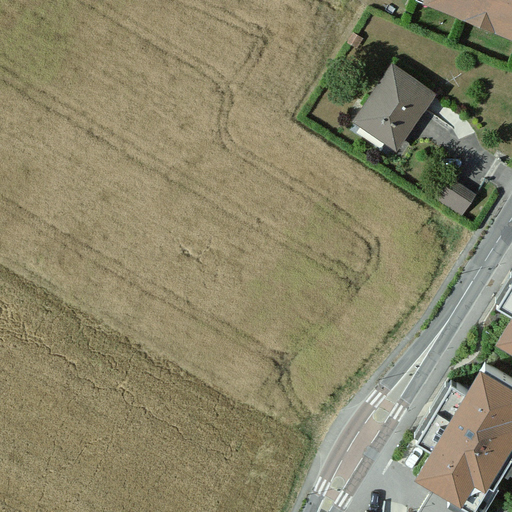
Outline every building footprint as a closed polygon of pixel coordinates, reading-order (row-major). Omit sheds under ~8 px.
[(511,0),(444,0),(449,2),(448,5),(465,12),(467,9),(496,21),(495,24),(511,30),(511,0)] [(356,120),(393,144),(425,97),(428,92),(391,68),(356,120)] [(436,198),(461,215),(475,195),(463,186),(450,178),(436,198)] [(511,287),(502,305),(511,310),(511,315),(498,338),(511,346),(511,287)] [(511,376),(485,361),(470,387),(457,379),(422,439),(434,446),(418,474),(473,506),(490,478),(494,481),(511,451),(511,376)]
